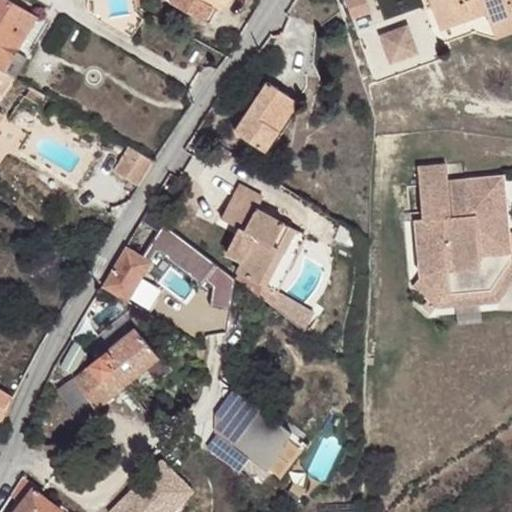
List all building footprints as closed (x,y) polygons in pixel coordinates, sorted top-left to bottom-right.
[(32,2),(28,0),(7,0),(1,9),(21,21),(32,2)] [(172,0),(203,19),(211,6),(201,0),(172,0)] [(227,0),(214,0),(211,6),(220,11),(227,0)] [(345,0),(352,18),(368,12),(363,0),(345,0)] [(511,0),(430,0),(445,41),(471,31),(511,15),(511,0)] [(425,7),(356,32),(375,84),(444,58),(425,7)] [(0,65),(16,38),(24,23),(21,21),(1,9),(0,10),(0,65)] [(511,15),(471,31),(496,38),(511,32),(511,15)] [(16,38),(0,65),(0,67),(11,75),(27,45),(16,38)] [(0,90),(11,75),(0,67),(0,90)] [(290,95),(268,81),(235,131),(265,151),(279,130),(271,125),(290,95)] [(38,103),(43,94),(37,90),(32,87),(27,96),(38,103)] [(290,95),(271,125),(279,130),(298,100),(290,95)] [(134,184),(149,158),(128,146),(112,171),(134,184)] [(443,294),(490,290),(510,260),(508,233),(502,177),(448,182),(446,165),(418,167),(423,219),(416,220),(421,275),(443,294)] [(263,197),(239,184),(221,218),(239,227),(244,230),(241,236),(236,233),(226,252),(241,260),(236,272),(238,273),(235,277),(274,307),(281,293),(274,289),(304,233),(257,209),(263,197)] [(126,246),(102,286),(128,301),(158,251),(202,284),(205,280),(213,286),(210,306),(231,309),(236,278),(235,277),(176,231),(164,223),(143,256),(126,246)] [(244,230),(239,227),(236,233),(241,236),(244,230)] [(511,232),(508,233),(510,260),(490,290),(443,294),(421,275),(413,285),(435,304),(439,307),(497,302),(511,279),(511,232)] [(281,293),(274,307),(303,329),(314,310),(281,293)] [(91,363),(92,365),(74,379),(94,409),(159,356),(135,327),(102,354),(91,363)] [(0,390),(0,418),(3,420),(5,422),(14,399),(12,398),(0,390)] [(306,440),(257,406),(233,442),(249,453),(281,475),(306,440)] [(238,469),(249,453),(233,442),(221,434),(211,450),(238,469)] [(171,511),(193,490),(162,460),(109,511),(171,511)] [(23,476),(0,511),(62,511),(33,489),(35,486),(23,476)]
